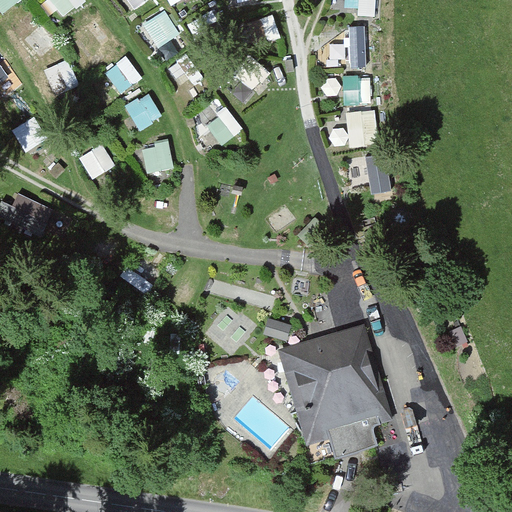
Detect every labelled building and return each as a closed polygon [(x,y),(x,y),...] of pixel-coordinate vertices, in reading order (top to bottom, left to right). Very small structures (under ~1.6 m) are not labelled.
[(0,0),(0,4),(5,10),(16,0),(0,0)] [(53,0),(64,14),(82,0),(53,0)] [(344,0),(344,8),(377,9),(377,0),(344,0)] [(143,21),(159,45),(181,31),(166,7),(143,21)] [(254,39),(280,31),(273,11),(247,20),(254,39)] [(42,21),(23,36),(40,57),(59,42),(42,21)] [(347,23),(349,63),(368,62),(366,22),(347,23)] [(0,78),(16,69),(0,41),(0,78)] [(348,43),(331,43),(331,60),(348,59),(348,43)] [(107,65),(118,89),(143,78),(131,53),(107,65)] [(44,65),(57,93),(80,82),(68,55),(44,65)] [(249,60),(227,83),(244,99),(265,76),(249,60)] [(346,74),(346,100),(371,100),(370,73),(346,74)] [(136,124),(161,117),(154,91),(128,98),(136,124)] [(207,120),(224,141),(245,125),(228,104),(207,120)] [(374,108),(346,113),(352,144),(379,139),(374,108)] [(16,123),(23,145),(45,138),(38,116),(16,123)] [(170,137),(143,143),(149,171),(176,165),(170,137)] [(80,154),(94,176),(117,162),(103,139),(80,154)] [(394,185),(389,163),(368,168),(374,190),(394,185)] [(2,197),(0,201),(0,213),(43,234),(56,206),(20,189),(13,202),(2,197)] [(268,320),(263,329),(278,336),(282,327),(268,320)] [(380,421),(377,412),(384,410),(360,327),(289,347),(313,430),(327,426),(335,454),(377,442),(373,426),(374,423),(380,421)]
